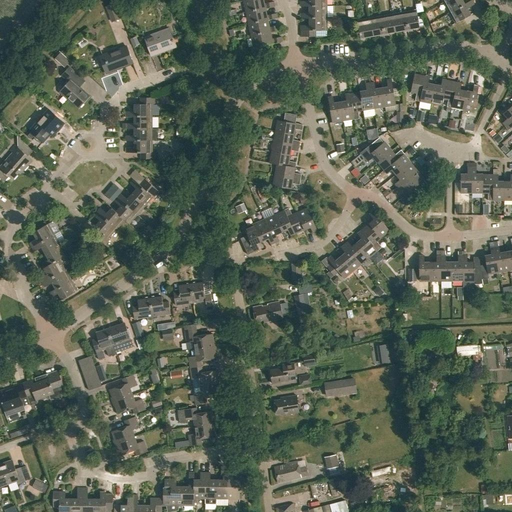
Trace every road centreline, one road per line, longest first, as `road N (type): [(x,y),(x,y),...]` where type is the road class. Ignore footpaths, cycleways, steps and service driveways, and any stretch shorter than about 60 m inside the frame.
road 1 (unclassified): [(50,335),(171,248),(237,97),(296,63)]
road 2 (residential): [(66,426),(77,458),(103,477),(259,449)]
road 3 (residential): [(50,335),(7,253),(13,220),(80,153)]
road 4 (unclassified): [(296,63),(459,46),(494,57)]
road 5 (residential): [(259,449),(232,257)]
road 6 (residential): [(356,194),(321,160),(296,63)]
